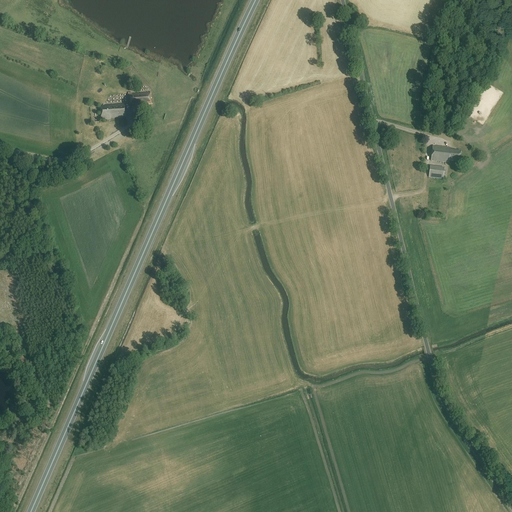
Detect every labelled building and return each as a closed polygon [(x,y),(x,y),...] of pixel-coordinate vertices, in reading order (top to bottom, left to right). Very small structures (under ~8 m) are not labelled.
[(129,106),(133,106),(139,105),(138,103),(142,103),(142,105),(151,104),(150,93),(132,94),(132,95),(128,95),(129,106)] [(109,118),(125,117),(124,105),(123,105),(100,106),(101,119),(109,119),(109,118)] [(460,162),(461,151),(451,150),(451,148),(433,146),(431,161),(449,163),(449,161),(460,162)] [(443,179),(444,168),(430,166),(429,178),(443,179)] [(453,198),(453,187),(418,185),(418,196),(427,197),(453,198)] [(452,199),(427,197),(427,208),(452,209),(452,199)]
